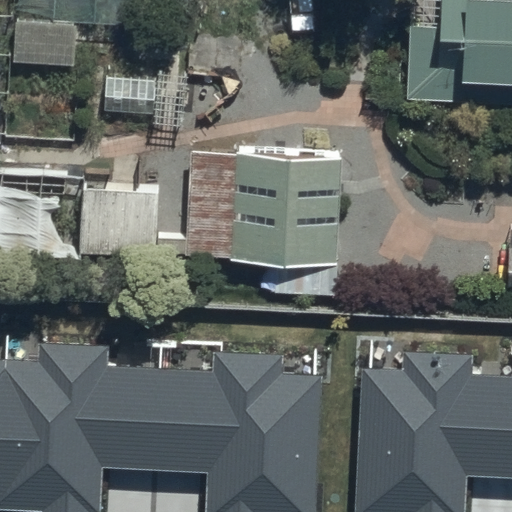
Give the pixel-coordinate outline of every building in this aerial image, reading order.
[(511,0),(411,0),(410,95),(511,96),(511,0)] [(337,152),(186,144),(183,253),(238,256),(236,287),(330,292),(337,152)] [(72,198),(84,199),(85,183),(0,178),(0,256),(81,261),(82,246),(70,245),(72,198)] [(218,362),(109,357),(110,338),(40,335),(39,354),(0,351),(0,506),(99,511),(102,462),(210,467),(207,511),(315,511),(317,472),(322,367),(288,366),(288,348),(218,345),(218,362)] [(511,376),(466,374),(467,354),(409,351),(408,371),(368,369),(362,500),(459,505),(462,450),(511,452),(511,376)]
